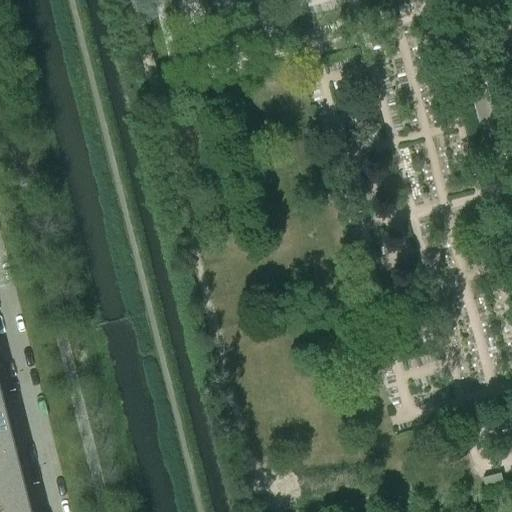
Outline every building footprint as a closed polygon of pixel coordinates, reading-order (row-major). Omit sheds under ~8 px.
[(5,411),(0,412),(0,432),(10,430),(5,411)] [(10,430),(0,432),(0,451),(15,448),(10,430)] [(15,448),(0,451),(0,471),(19,467),(15,448)] [(19,467),(0,471),(0,491),(24,486),(19,467)] [(24,486),(0,491),(0,511),(29,504),(24,486)]
